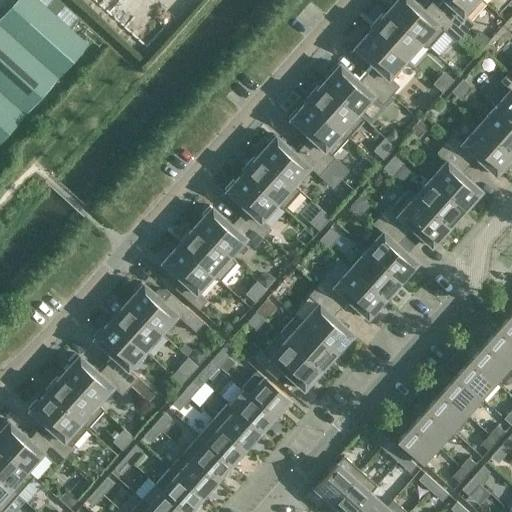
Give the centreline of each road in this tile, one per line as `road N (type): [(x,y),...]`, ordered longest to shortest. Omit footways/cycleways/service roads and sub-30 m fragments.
road 1 (residential): [(0,383),(349,0)]
road 2 (residential): [(277,498),(477,279),(481,240),(511,208)]
